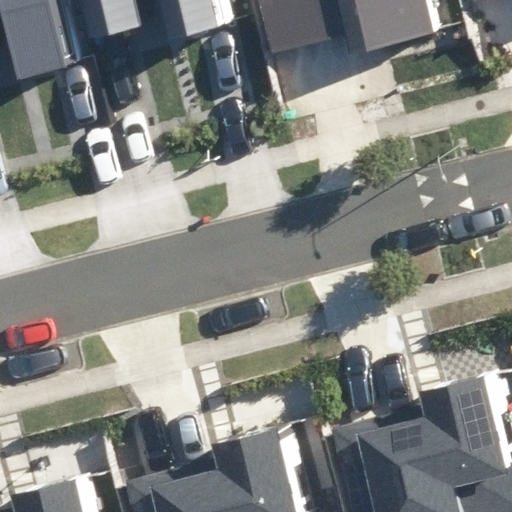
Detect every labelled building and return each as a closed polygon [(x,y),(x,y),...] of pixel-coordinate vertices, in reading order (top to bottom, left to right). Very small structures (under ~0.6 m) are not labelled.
[(72,0),(3,0),(18,60),(22,75),(87,60),(72,0)] [(89,0),(99,37),(147,25),(141,0),(89,0)] [(227,0),(163,0),(168,20),(172,37),(233,22),(227,0)] [(260,0),(272,48),(345,30),(351,53),(434,32),(426,0),(260,0)] [(426,416),(335,438),(353,511),(511,511),(511,490),(485,379),(421,394),(426,416)] [(120,481),(128,511),(294,511),(275,431),(216,446),(219,457),(120,481)] [(9,511),(76,511),(70,484),(13,497),(16,511),(9,511)]
